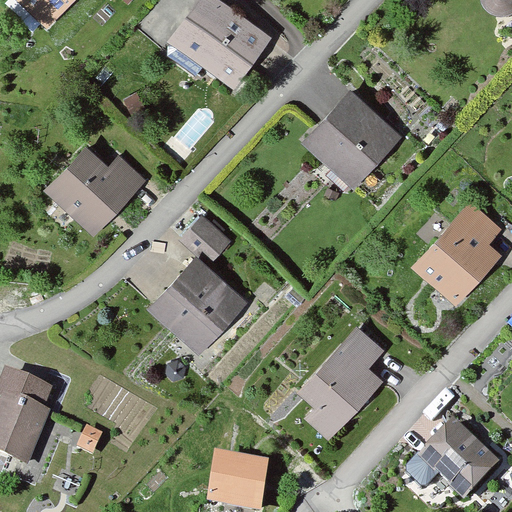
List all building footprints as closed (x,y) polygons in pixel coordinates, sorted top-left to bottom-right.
[(9,0),(43,31),(71,0),(9,0)] [(190,0),(159,44),(229,93),(268,38),(213,0),(190,0)] [(299,142),(349,188),(393,140),(344,94),(299,142)] [(39,191),(89,237),(116,208),(65,163),(39,191)] [(201,216),(184,236),(213,261),(231,241),(201,216)] [(407,269),(452,304),(491,255),(445,220),(407,269)] [(147,307),(199,356),(237,315),(185,266),(147,307)] [(299,420),(324,442),(380,379),(366,367),(383,348),(352,320),(289,391),(309,409),(299,420)] [(0,464),(26,475),(47,421),(40,418),(49,396),(0,376),(0,464)] [(412,466),(460,506),(494,466),(446,426),(412,466)] [(201,463),(195,511),(254,511),(259,469),(201,463)]
